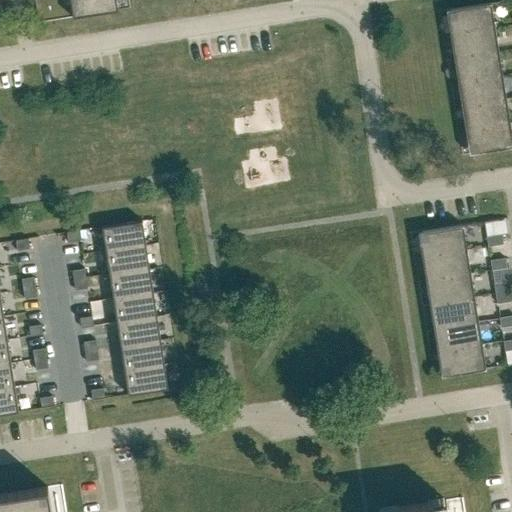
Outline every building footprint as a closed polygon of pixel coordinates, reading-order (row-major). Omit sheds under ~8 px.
[(69,0),(73,18),(118,10),(116,0),(69,0)] [(451,9),(446,10),(450,35),(494,28),(491,4),(490,3),(451,9)] [(450,35),(454,58),(498,51),(494,28),(450,35)] [(454,58),(457,82),(458,82),(502,75),(498,51),(454,58)] [(458,82),(457,82),(461,106),(462,106),(506,99),(502,75),(458,82)] [(462,106),(461,106),(465,130),(465,129),(510,122),(506,99),(462,106)] [(465,129),(465,130),(469,154),(474,153),(511,147),(511,137),(510,122),(465,129)] [(142,221),(102,227),(106,251),(146,245),(142,221)] [(423,232),(418,232),(422,257),(466,250),(463,226),(462,225),(423,232)] [(79,230),(67,232),(68,243),(80,241),(79,230)] [(488,246),(503,244),(501,234),(486,236),(488,246)] [(28,238),(16,240),(17,251),(29,249),(28,238)] [(146,245),(106,251),(109,275),(149,269),(146,245)] [(422,257),(426,281),(470,273),(466,250),(422,257)] [(492,270),(507,268),(505,258),(490,260),(492,270)] [(85,269),(72,270),(74,280),(86,278),(85,269)] [(149,269),(109,275),(113,299),(153,292),(149,269)] [(426,281),(429,304),(430,304),(474,297),(470,273),(426,281)] [(34,277),(22,279),(23,289),(35,287),(34,277)] [(86,278),(74,280),(76,290),(88,288),(86,278)] [(495,294),(510,291),(509,281),(494,284),(495,294)] [(35,287),(23,289),(25,299),(37,297),(35,287)] [(510,291),(495,294),(497,304),(511,301),(510,291)] [(153,292),(113,299),(117,322),(157,316),(153,292)] [(430,304),(429,304),(433,328),(434,328),(478,321),(474,297),(430,304)] [(94,314),(82,315),(83,326),(95,324),(94,314)] [(501,327),(511,325),(511,315),(499,317),(501,327)] [(157,316),(117,322),(120,346),(160,340),(157,316)] [(42,321),(30,323),(32,334),(44,332),(42,321)] [(434,328),(433,328),(437,352),(482,345),(478,321),(434,328)] [(505,351),(511,349),(511,339),(503,341),(505,351)] [(8,340),(0,340),(0,365),(11,363),(8,340)] [(96,340),(84,342),(85,352),(97,350),(96,340)] [(160,340),(120,346),(124,370),(164,364),(160,340)] [(437,352),(441,376),(446,376),(486,369),(485,368),(482,345),(437,352)] [(45,348),(33,350),(34,360),(46,358),(45,348)] [(97,350),(85,352),(87,362),(99,360),(97,350)] [(46,358),(34,360),(36,370),(48,368),(46,358)] [(11,363),(0,365),(0,389),(15,387),(11,363)] [(164,364),(124,370),(127,394),(168,388),(164,364)] [(15,387),(0,389),(0,414),(19,412),(15,387)] [(103,388),(91,390),(93,400),(105,398),(103,388)] [(52,396),(40,398),(42,408),(54,406),(52,396)] [(0,511),(51,511),(47,487),(0,494),(0,511)] [(447,511),(445,500),(378,511),(447,511)]
